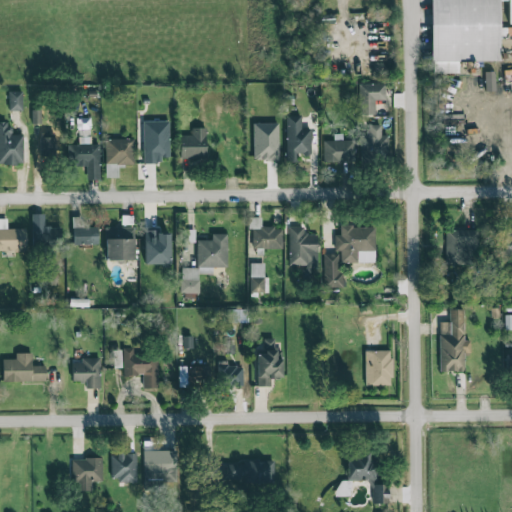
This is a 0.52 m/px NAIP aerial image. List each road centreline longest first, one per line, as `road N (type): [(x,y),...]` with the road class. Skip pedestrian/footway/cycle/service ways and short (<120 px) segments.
road 1 (residential): [(0,199),(511,191)]
road 2 (residential): [(0,419),(511,414)]
road 3 (residential): [(413,193),(418,511)]
road 4 (residential): [(412,0),(413,193)]
